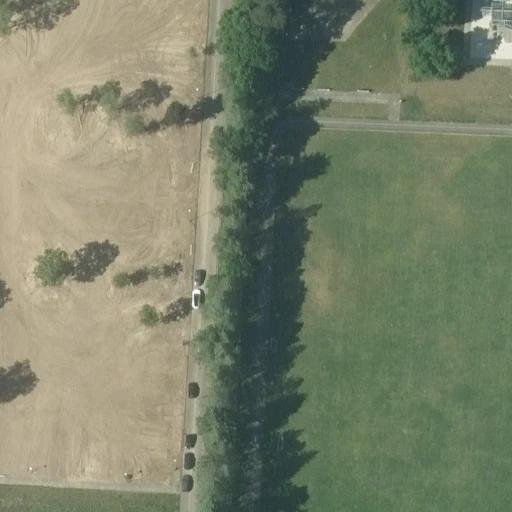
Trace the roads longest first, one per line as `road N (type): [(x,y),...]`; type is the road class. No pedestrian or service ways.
road 1 (unknown): [(201,304),(0,295)]
road 2 (unknown): [(0,479),(191,485)]
